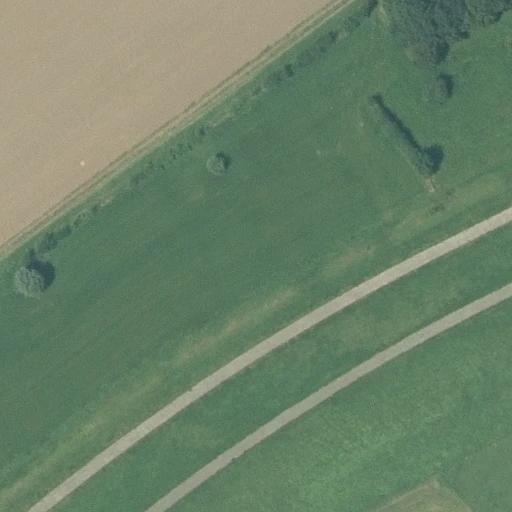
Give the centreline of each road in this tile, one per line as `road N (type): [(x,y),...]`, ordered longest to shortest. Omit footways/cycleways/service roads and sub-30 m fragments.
road 1 (track): [(41,511),(118,449),(280,342),(511,215)]
road 2 (track): [(345,0),(0,262)]
road 3 (track): [(172,511),(322,404),(511,299)]
